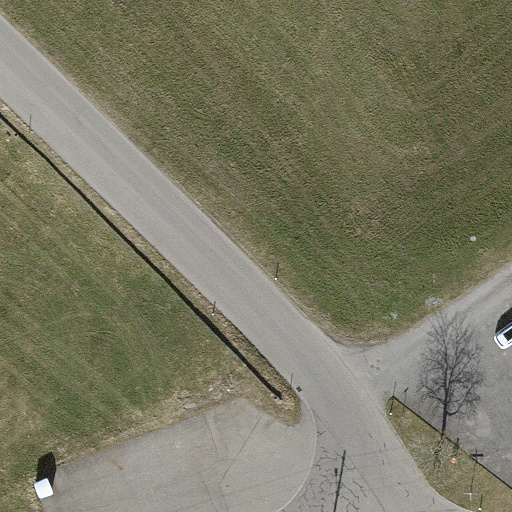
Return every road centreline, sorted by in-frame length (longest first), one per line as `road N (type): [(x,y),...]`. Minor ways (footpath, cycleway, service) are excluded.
road 1 (tertiary): [(400,511),(338,398),(306,359),(0,57)]
road 2 (track): [(338,398),(511,284)]
